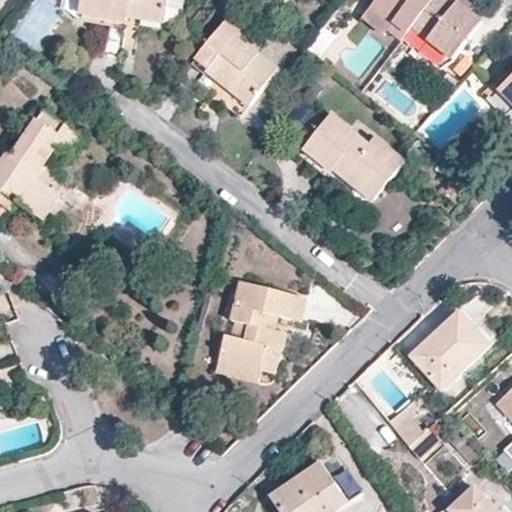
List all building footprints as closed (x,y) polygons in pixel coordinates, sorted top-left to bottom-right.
[(82,0),(79,15),(127,24),(128,18),(166,25),(169,0),(82,0)] [(377,0),(371,7),(393,24),(387,33),(401,44),(412,30),(435,0),(377,0)] [(460,1),(458,0),(435,0),(412,30),(451,62),(480,25),(467,14),(456,6),(460,1)] [(471,10),(460,1),(456,6),(467,14),(471,10)] [(393,24),(371,7),(361,20),(382,37),(387,33),(393,24)] [(241,34),(227,23),(197,60),(210,71),(199,84),(241,118),(278,71),(238,38),(241,34)] [(322,29),(313,51),(326,57),(335,34),(322,29)] [(511,77),(498,91),(511,104),(511,77)] [(491,99),(498,91),(493,86),(486,93),(491,99)] [(37,180),(46,168),(56,154),(66,162),(81,139),(45,113),(12,160),(7,156),(0,165),(0,201),(13,210),(16,204),(34,217),(52,190),(49,188),(37,180)] [(334,171),(362,194),(373,180),(384,189),(404,163),(375,139),(370,146),(332,117),(304,151),(332,174),(334,171)] [(57,176),(46,168),(37,180),(49,188),(57,176)] [(373,180),(362,194),(373,202),(384,189),(373,180)] [(61,197),(52,190),(34,217),(43,222),(61,197)] [(291,322),(297,298),(242,284),(233,323),(247,326),(244,342),(226,338),(220,362),(262,371),(267,349),(282,352),(286,335),(275,333),(262,329),(266,315),(279,319),(291,322)] [(308,300),(297,298),(291,322),(302,324),(308,300)] [(275,333),(279,319),(266,315),(262,329),(275,333)] [(459,316),(412,358),(442,390),(489,347),(459,316)] [(275,375),(282,352),(267,349),(262,371),(275,375)] [(262,371),(220,362),(216,373),(258,384),(262,371)] [(428,389),(405,409),(411,416),(434,396),(428,389)] [(511,390),(496,405),(511,423),(511,390)] [(405,409),(389,423),(409,447),(425,433),(411,416),(405,409)] [(441,442),(429,429),(425,433),(409,447),(420,461),(441,442)] [(320,465),(270,500),(278,511),(334,511),(348,503),(320,465)] [(493,511),(475,491),(451,511),(450,511),(493,511)]
